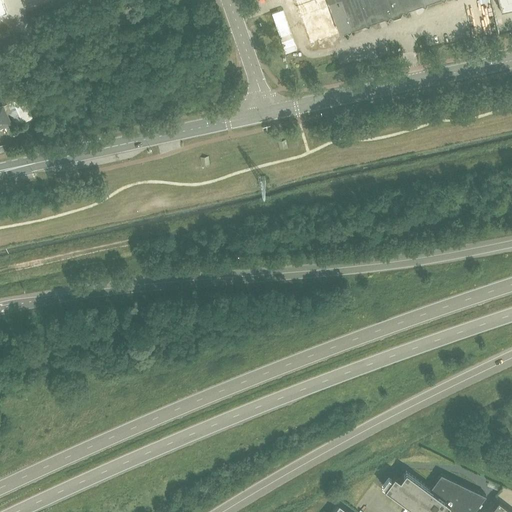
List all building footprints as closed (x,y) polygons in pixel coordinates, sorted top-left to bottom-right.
[(350,32),(351,29),(347,27),(337,0),(295,0),(294,3),(298,5),(303,20),(301,23),(304,25),(310,40),(313,42),(327,37),(331,39),(332,36),(346,31),(350,32)] [(387,19),(380,0),(337,0),(347,27),(351,29),(365,24),(368,26),(370,22),(384,17),(387,19)] [(380,0),(387,19),(389,16),(391,12),(399,9),(406,13),(407,12),(406,12),(408,9),(422,4),(425,6),(423,0),(380,0)] [(511,0),(497,0),(500,11),(511,8),(511,0)] [(33,79),(26,82),(21,85),(26,93),(27,95),(32,93),(39,89),(33,79)] [(34,98),(32,93),(27,95),(26,93),(25,93),(21,85),(16,87),(19,95),(7,101),(8,103),(12,112),(10,113),(13,120),(16,125),(35,116),(35,114),(31,107),(28,101),(34,98)] [(222,94),(221,88),(208,91),(209,97),(222,94)] [(0,119),(3,125),(11,121),(3,104),(1,105),(1,103),(0,103),(0,119)] [(288,147),(286,139),(278,142),(280,149),(288,147)] [(0,152),(10,149),(8,143),(0,145),(0,152)] [(200,158),(201,165),(209,164),(208,156),(200,158)] [(392,478),(388,476),(382,485),(385,487),(417,511),(443,511),(444,511),(446,510),(446,509),(448,507),(454,511),(472,511),(486,494),(441,473),(430,488),(406,471),(400,479),(394,474),(392,478)] [(511,511),(511,510),(498,500),(489,511),(511,511)]
